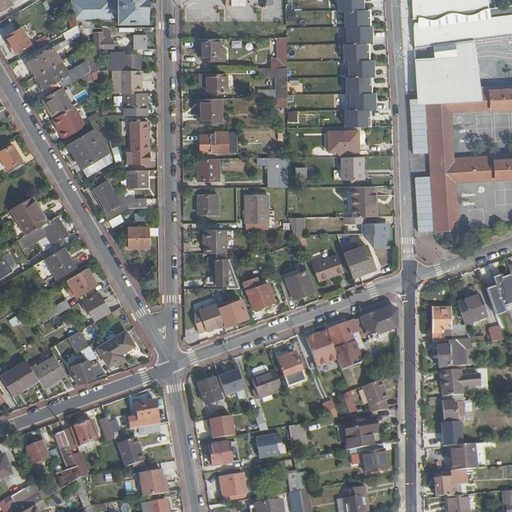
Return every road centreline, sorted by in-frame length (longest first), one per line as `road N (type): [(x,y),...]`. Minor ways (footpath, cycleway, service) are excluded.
road 1 (residential): [(172,366),(166,0)]
road 2 (residential): [(0,71),(172,366)]
road 3 (residential): [(409,279),(395,0)]
road 4 (residential): [(172,366),(409,279)]
road 5 (residential): [(409,279),(410,511)]
road 6 (residential): [(0,430),(172,366)]
road 7 (residential): [(172,366),(196,511)]
